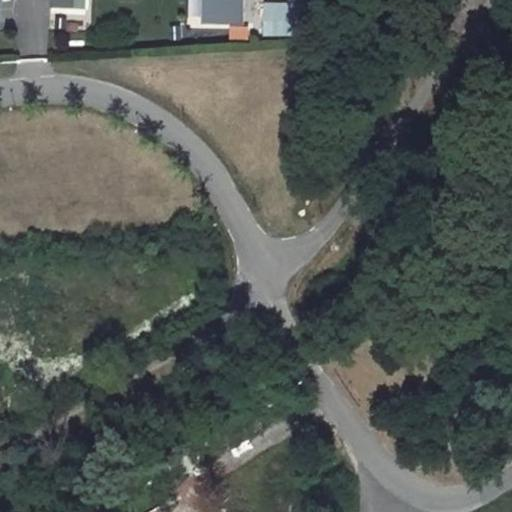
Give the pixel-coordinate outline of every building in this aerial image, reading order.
[(89,10),(88,0),(52,0),(52,9),(89,10)] [(204,0),(205,26),(248,27),(248,0),(204,0)] [(265,3),(265,39),(310,39),(310,3),(265,3)] [(0,9),(0,24),(9,24),(9,10),(0,9)] [(231,27),(230,41),(251,41),(251,27),(231,27)]
